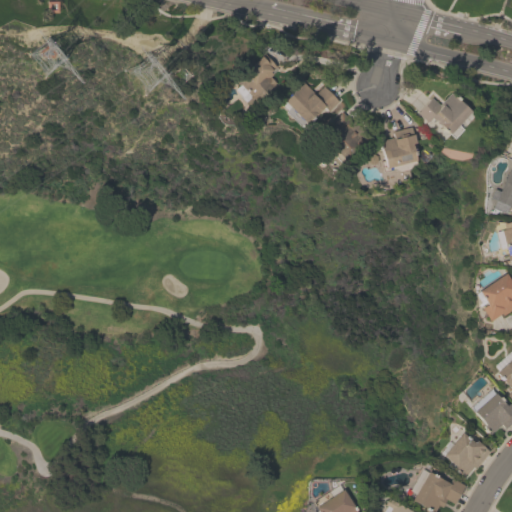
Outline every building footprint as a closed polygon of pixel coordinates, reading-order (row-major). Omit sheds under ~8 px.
[(253,102),(237,84),(232,79),(261,53),(275,69),(264,79),(270,86),(253,102)] [(282,100),(288,106),(283,110),(298,125),(302,121),(304,122),(321,106),(326,111),(336,101),(321,85),(313,93),(301,81),(282,100)] [(438,105),(449,92),(469,111),(457,124),(461,128),(452,138),(430,117),(425,122),(415,112),(430,97),(438,105)] [(414,159),(384,167),(377,140),(391,136),(390,131),(410,126),(414,142),(410,143),(414,159)] [(511,208),(506,206),(503,213),(490,207),(493,200),(487,197),(491,188),(497,190),(505,169),(511,172),(511,208)] [(511,257),(507,259),(505,254),(511,252),(509,245),(504,246),(499,229),(502,228),(501,223),(511,219),(511,257)] [(471,292),(503,271),(511,284),(511,308),(501,315),(500,312),(488,320),(480,308),(486,304),(483,300),(478,303),(471,292)] [(511,402),(505,395),(510,390),(494,372),(511,355),(511,402)] [(468,406),(490,388),(504,405),(507,402),(511,408),(511,421),(503,429),(499,424),(488,434),(481,426),(483,424),(468,406)] [(440,455),(459,431),(472,442),(474,439),(487,450),(463,478),(451,467),(452,465),(440,455)] [(432,511),(409,499),(425,471),(446,483),(449,477),(462,485),(452,503),(444,498),(439,506),(436,505),(432,511)] [(353,511),(315,511),(312,506),(340,489),(353,511)] [(385,511),(388,508),(382,504),(386,497),(413,511),(385,511)]
